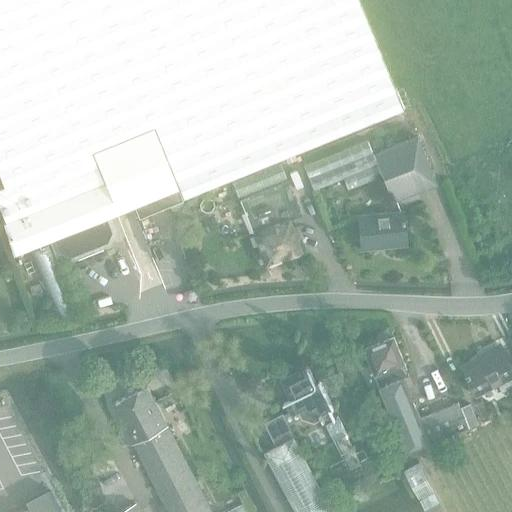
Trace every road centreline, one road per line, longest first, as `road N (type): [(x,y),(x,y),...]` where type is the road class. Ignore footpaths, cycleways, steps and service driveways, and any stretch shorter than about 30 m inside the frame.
road 1 (unclassified): [(192,316),(304,302),(473,305),(511,297)]
road 2 (unclassified): [(279,511),(192,316)]
road 3 (unclassified): [(0,360),(192,316)]
